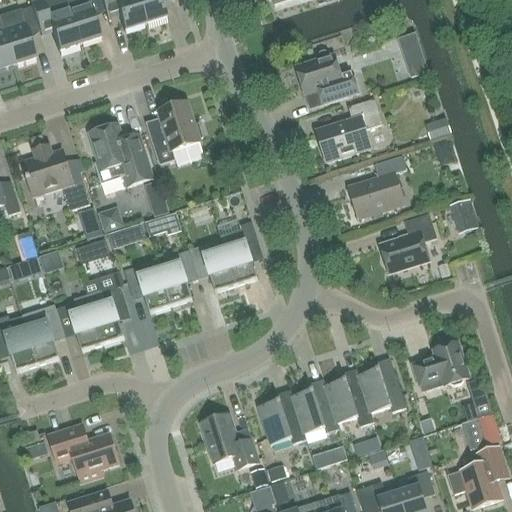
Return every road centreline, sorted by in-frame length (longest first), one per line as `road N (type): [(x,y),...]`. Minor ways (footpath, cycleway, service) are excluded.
road 1 (residential): [(306,292),(279,338),(245,362),(189,381),(172,399),(152,452),(169,511)]
road 2 (residential): [(511,413),(481,318),(467,303),(380,319),(306,292)]
road 3 (residential): [(223,53),(277,152),(309,254),(306,292)]
road 4 (residential): [(0,124),(223,53)]
